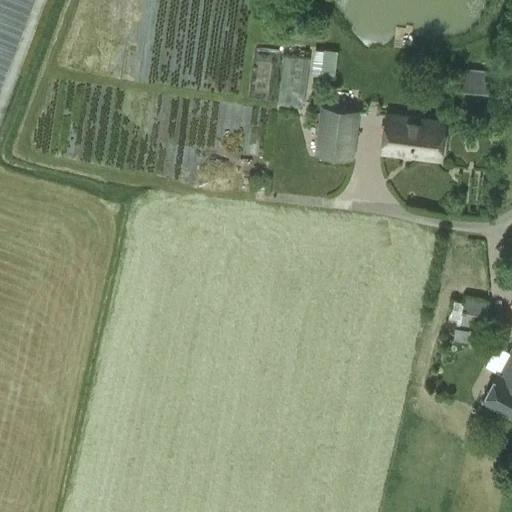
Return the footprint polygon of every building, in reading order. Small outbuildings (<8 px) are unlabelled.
[(336,78),(339,51),(325,50),(325,51),(315,50),(312,75),(336,78)] [(304,105),(311,57),(285,54),(279,102),(304,105)] [(461,90),(492,94),(495,74),(463,70),(461,90)] [(352,157),(358,109),(340,107),(340,99),(312,95),(310,105),(321,106),(315,152),(352,157)] [(441,158),(446,120),(386,112),(381,150),(441,158)] [(488,303),(464,299),(461,324),(484,328),(488,303)] [(483,399),(511,413),(511,348),(499,372),(498,371),(483,399)]
